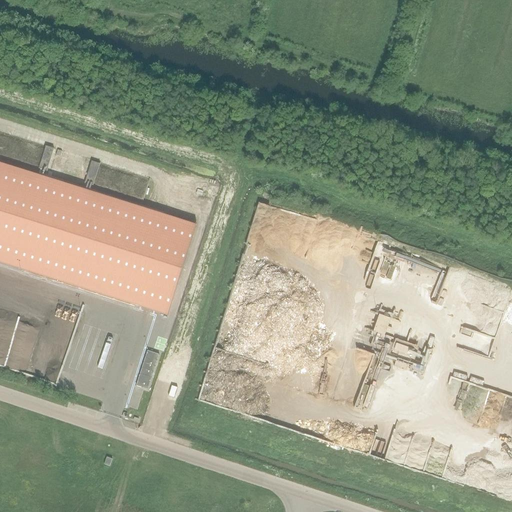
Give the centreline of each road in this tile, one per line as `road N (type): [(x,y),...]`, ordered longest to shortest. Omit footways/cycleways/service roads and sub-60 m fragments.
road 1 (unknown): [(452,361),(450,327),(436,311),(377,290),(350,301),(317,364),(326,401),(354,416),(379,414),(446,367)]
road 2 (unclassified): [(296,490),(0,392)]
